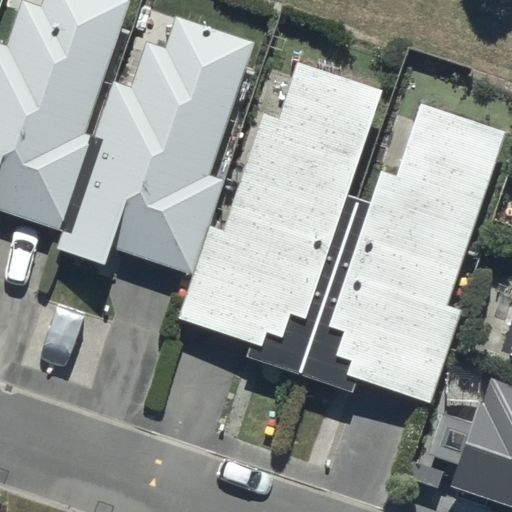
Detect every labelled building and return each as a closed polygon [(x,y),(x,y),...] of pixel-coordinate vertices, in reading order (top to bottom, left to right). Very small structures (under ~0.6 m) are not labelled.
[(0,44),(0,218),(54,238),(111,80),(105,78),(129,7),(108,0),(18,0),(3,45),(0,44)] [(111,80),(54,238),(60,240),(55,254),(101,270),(108,249),(188,277),(208,226),(205,225),(222,177),(206,171),(251,45),(154,12),(128,86),(111,80)] [(208,226),(188,277),(193,279),(178,322),(249,346),(245,360),(297,378),(357,202),(339,196),(375,95),(292,66),(273,123),(260,118),(220,230),(208,226)] [(357,202),(297,378),(353,397),(359,380),(430,405),(462,311),(444,305),(503,135),(419,105),(393,179),(375,172),(363,204),(357,202)] [(511,294),(495,354),(511,358),(511,294)] [(511,511),(511,386),(481,378),(468,425),(423,412),(403,481),(511,511)]
